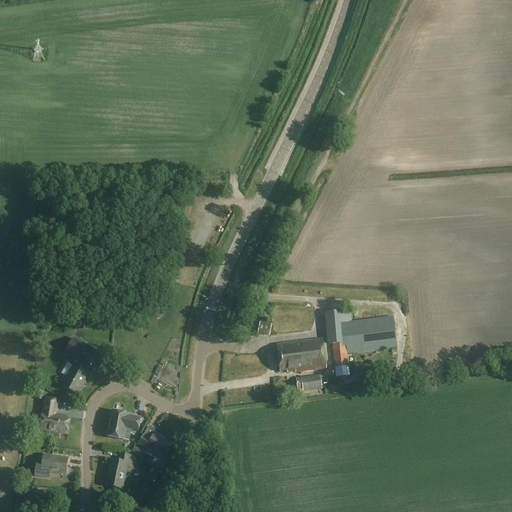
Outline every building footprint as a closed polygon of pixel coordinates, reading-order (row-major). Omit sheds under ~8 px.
[(350,323),(348,312),(330,314),(337,379),(349,377),(346,354),(397,349),(394,319),(350,323)] [(271,325),(259,323),(258,335),(270,336),(271,325)] [(326,370),(322,340),(277,346),(280,373),(287,372),(287,374),(295,373),(295,374),(326,370)] [(90,359),(74,350),(70,357),(77,361),(74,366),(62,387),(78,396),(83,387),(82,386),(88,374),(83,371),(86,366),(90,359)] [(321,390),(320,377),(295,379),(296,391),(302,390),(302,392),(321,390)] [(57,401),(44,400),(42,414),(41,414),(39,431),(67,435),(69,418),(55,416),(57,401)] [(128,415),(112,412),(106,437),(123,441),(123,440),(128,441),(130,431),(138,432),(140,419),(128,416),(128,415)] [(163,439),(155,434),(151,441),(143,437),(137,447),(146,452),(147,449),(165,459),(173,446),(162,440),(163,439)] [(134,457),(121,455),(119,462),(112,460),(106,487),(122,490),(126,468),(132,469),(134,457)] [(68,459),(44,456),(42,463),(37,462),(35,477),(49,479),(50,473),(66,476),(68,459)]
